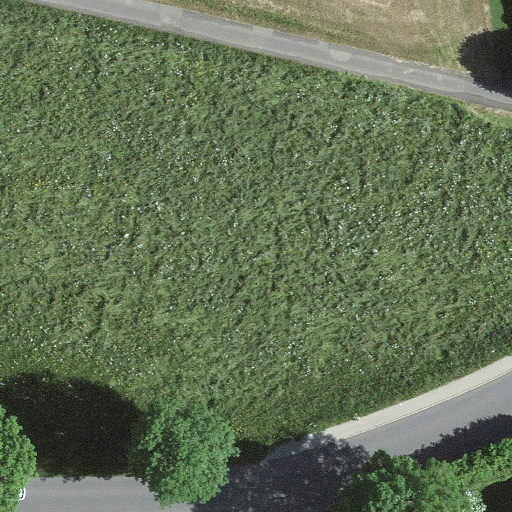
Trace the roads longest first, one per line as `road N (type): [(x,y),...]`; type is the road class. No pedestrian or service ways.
road 1 (secondary): [(0,499),(109,503),(263,489),(384,459),(511,404)]
road 2 (residential): [(511,93),(97,0)]
